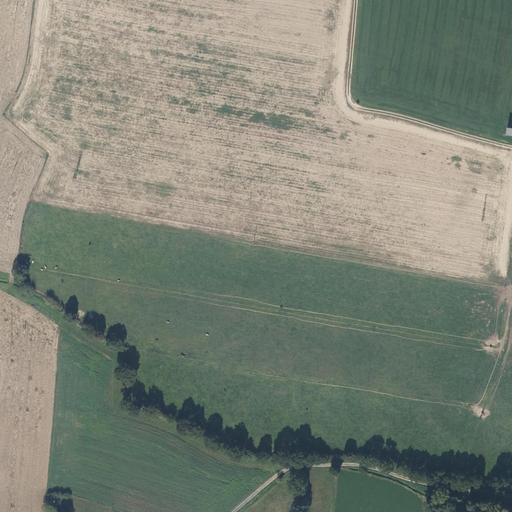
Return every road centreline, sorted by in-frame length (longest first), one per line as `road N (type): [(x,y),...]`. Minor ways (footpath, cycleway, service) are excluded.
road 1 (track): [(511,496),(359,463),(290,466),(235,511)]
road 2 (track): [(355,0),(349,100),(511,146)]
